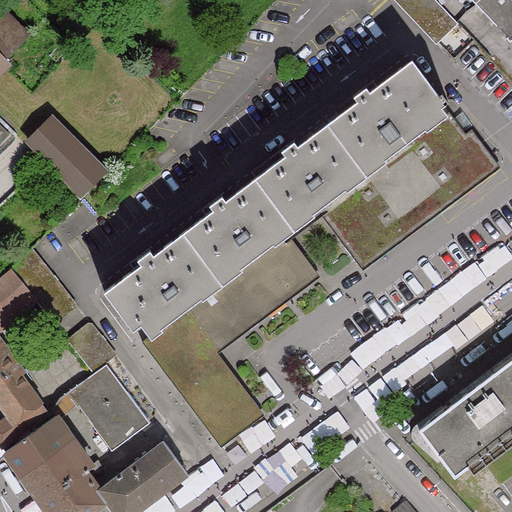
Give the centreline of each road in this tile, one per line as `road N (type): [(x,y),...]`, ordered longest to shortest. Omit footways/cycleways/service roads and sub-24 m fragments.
road 1 (secondary): [(511,281),(346,403)]
road 2 (secondary): [(346,403),(196,511)]
road 3 (residential): [(346,403),(438,511)]
